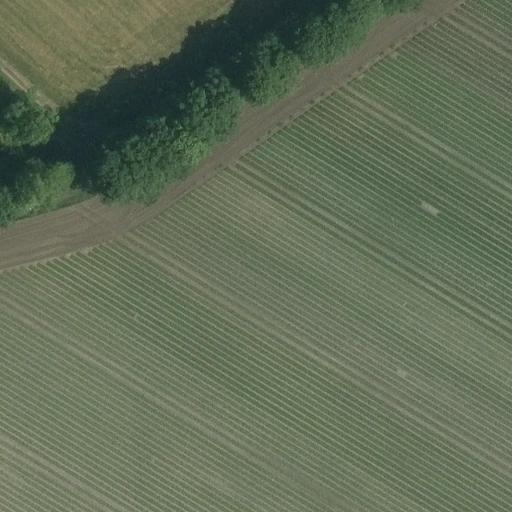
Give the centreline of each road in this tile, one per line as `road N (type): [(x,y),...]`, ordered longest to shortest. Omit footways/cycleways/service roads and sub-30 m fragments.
road 1 (track): [(97,161),(327,0)]
road 2 (track): [(0,72),(97,161)]
